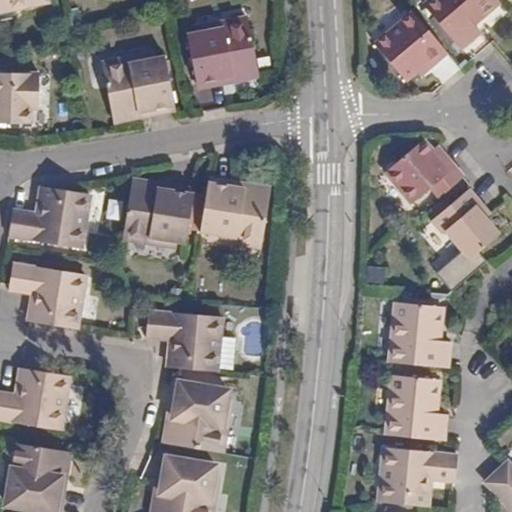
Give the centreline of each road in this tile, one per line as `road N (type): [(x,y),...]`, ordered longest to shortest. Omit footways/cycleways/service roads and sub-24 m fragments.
road 1 (tertiary): [(329,116),(325,395),(304,511)]
road 2 (residential): [(329,116),(0,169)]
road 3 (residential): [(120,511),(139,383),(53,350)]
road 4 (residential): [(329,116),(511,121)]
road 5 (residential): [(471,511),(471,426),(482,385)]
